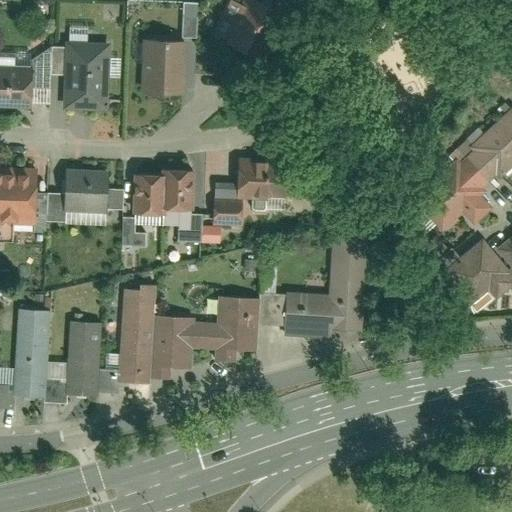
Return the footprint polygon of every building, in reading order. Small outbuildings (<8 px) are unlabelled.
[(236,0),(231,0),(215,37),(247,51),(269,3),(261,0),(243,0),(242,2),(236,0)] [(188,38),(142,36),(140,91),(186,92),(188,38)] [(107,108),(111,39),(67,37),(63,105),(107,108)] [(0,104),(34,105),(35,67),(0,66),(0,104)] [(511,111),(420,188),(450,225),(461,216),(471,229),(494,210),(483,197),(511,172),(511,111)] [(287,155),(235,156),(236,198),(216,198),(216,224),(240,224),(240,198),(288,197),(287,155)] [(0,220),(36,223),(39,168),(0,165),(0,220)] [(194,207),(194,167),(162,167),(162,173),(133,172),(132,211),(164,212),(164,207),(194,207)] [(111,209),(111,170),(64,169),(63,208),(111,209)] [(122,243),(145,243),(145,231),(131,231),(131,219),(122,219),(122,243)] [(431,260),(447,249),(437,235),(421,247),(431,260)] [(511,238),(494,254),(483,241),(442,276),(476,316),(511,285),(511,238)] [(286,291),(285,329),(362,332),(365,243),(332,241),(330,292),(286,291)] [(257,353),(261,298),(217,295),(215,317),(156,313),(158,283),(124,280),(120,348),(118,382),(151,384),(151,378),(174,380),(175,366),(192,367),(193,349),(215,351),(215,362),(236,363),(236,352),(257,353)] [(100,392),(117,393),(118,382),(120,348),(102,347),(104,322),(70,320),(68,360),(50,359),(53,308),(20,306),(16,365),(0,364),(0,406),(16,407),(17,392),(44,394),(44,401),(66,402),(67,393),(99,395),(100,392)]
